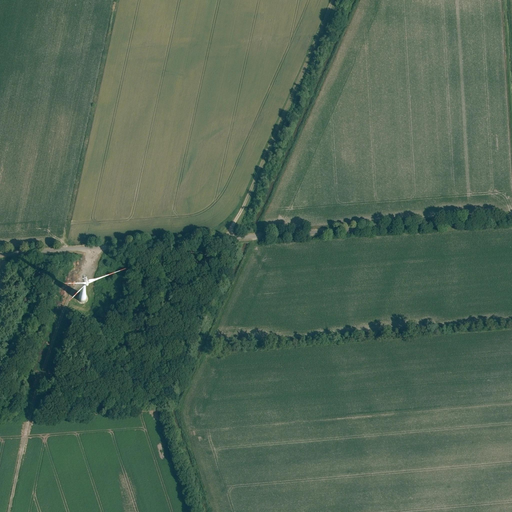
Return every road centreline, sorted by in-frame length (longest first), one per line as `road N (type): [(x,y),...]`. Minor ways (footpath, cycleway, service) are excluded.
road 1 (track): [(8,511),(32,401),(71,288),(95,247)]
road 2 (track): [(332,0),(230,238)]
